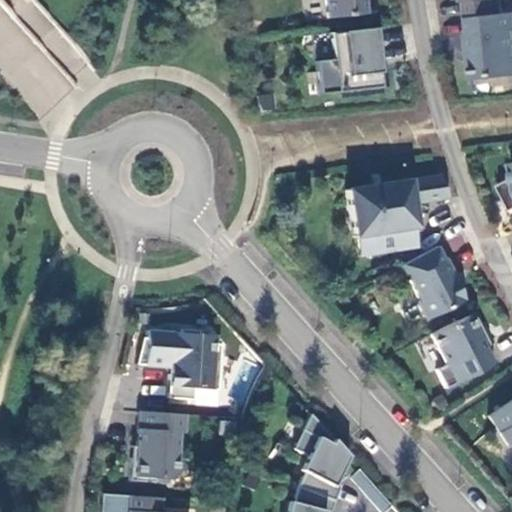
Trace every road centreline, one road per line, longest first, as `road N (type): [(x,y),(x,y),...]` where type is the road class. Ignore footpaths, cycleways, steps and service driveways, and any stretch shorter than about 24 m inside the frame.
road 1 (unclassified): [(183,213),(462,511)]
road 2 (residential): [(416,0),(444,131),(511,290)]
road 3 (residential): [(121,216),(126,273),(74,511)]
road 4 (unclassified): [(183,213),(200,184),(184,137),(169,128),(135,128),(108,148),(102,164)]
